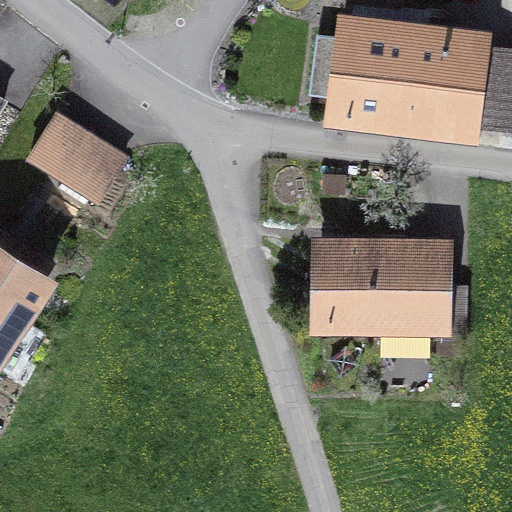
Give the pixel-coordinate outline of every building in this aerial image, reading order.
[(342,104),(462,119),(471,44),(352,28),(351,39),(319,35),(312,89),(343,93),(342,104)] [(511,49),(471,44),(462,119),(511,125),(511,49)] [(29,156),(96,199),(124,155),(57,112),(29,156)] [(436,336),(465,337),(467,284),(437,283),(438,246),(325,244),(324,319),(437,321),(436,336)] [(0,350),(47,277),(0,247),(0,350)]
